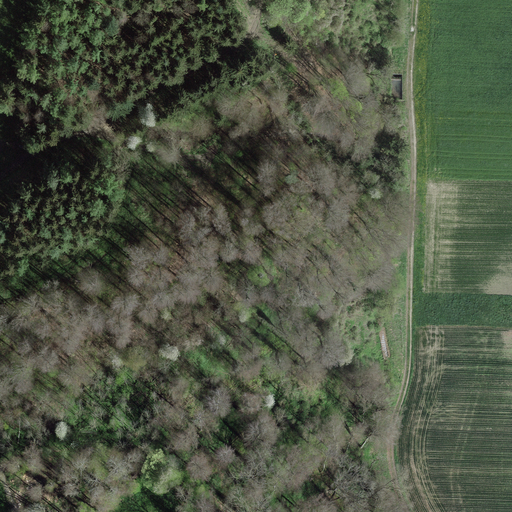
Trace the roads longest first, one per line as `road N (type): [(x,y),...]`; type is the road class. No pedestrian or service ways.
road 1 (track): [(416,0),(409,344),(392,443),(407,511)]
road 2 (track): [(261,0),(247,40),(0,178)]
